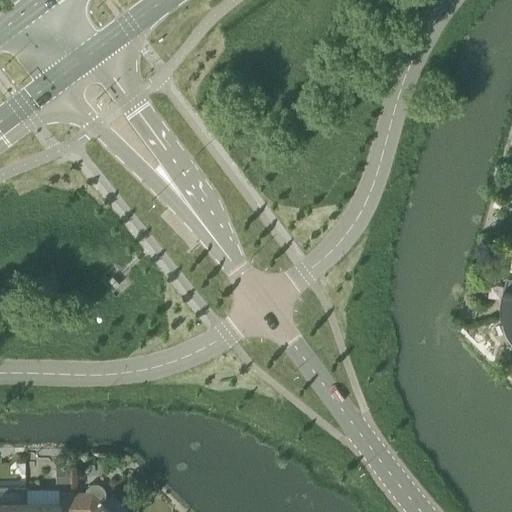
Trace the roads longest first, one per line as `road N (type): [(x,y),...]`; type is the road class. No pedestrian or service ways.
road 1 (tertiary): [(266,305),(354,221),(413,60),(450,0)]
road 2 (tertiary): [(0,375),(119,375),(157,367),(228,336),(266,305)]
road 3 (tertiary): [(423,511),(266,305)]
road 4 (tertiary): [(56,80),(95,128),(174,185)]
road 5 (tertiary): [(174,185),(138,112),(93,52)]
road 6 (tertiary): [(266,305),(174,185)]
